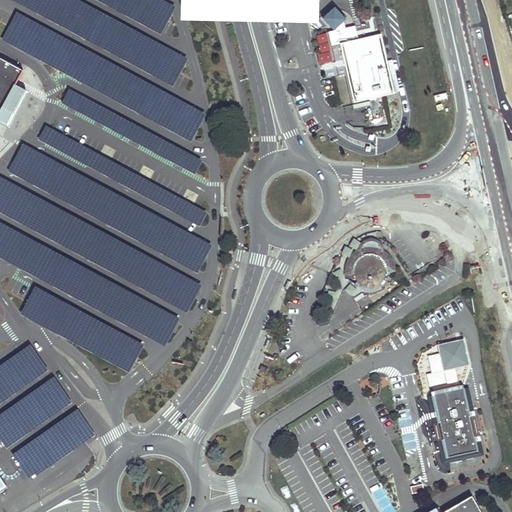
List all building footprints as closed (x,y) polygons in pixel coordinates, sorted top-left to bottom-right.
[(0,0),(0,119),(6,109),(7,109),(9,110),(11,109),(14,108),(15,105),(16,103),(15,101),(14,99),(12,97),(17,87),(12,84),(14,80),(20,68),(0,57),(0,0)] [(189,61),(75,0),(7,0),(174,89),(189,61)] [(177,9),(160,0),(93,0),(162,36),(177,9)] [(341,45),(354,103),(393,94),(393,93),(397,92),(396,86),(392,87),(388,71),(392,70),(391,63),(386,64),(380,36),(358,41),(354,27),(345,29),(343,22),(345,21),(334,9),(322,20),(333,32),(328,33),(330,47),(341,45)] [(207,116),(18,15),(3,42),(193,144),(207,116)] [(26,86),(14,80),(12,84),(17,87),(12,97),(14,99),(15,101),(16,103),(15,105),(14,108),(11,109),(9,110),(7,109),(6,109),(0,119),(0,125),(5,128),(26,86)] [(204,162),(70,91),(63,105),(196,177),(204,162)] [(208,214),(47,128),(39,143),(200,229),(208,214)] [(214,247),(24,146),(9,173),(199,275),(214,247)] [(0,213),(188,315),(203,288),(0,178),(0,213)] [(181,321),(0,223),(0,259),(166,349),(181,321)] [(386,270),(396,268),(395,265),(394,261),(392,259),(391,256),(388,253),(386,252),(383,250),(381,249),(378,248),(375,247),(372,246),(369,246),(366,247),(363,247),(360,249),(357,250),(354,252),(352,254),(350,256),(349,258),(347,261),(346,264),(345,267),(344,269),(344,271),(355,272),(355,274),(352,274),(352,276),(353,278),(353,280),(355,282),(356,284),(358,286),(360,288),(363,290),(366,291),(369,291),(372,291),(374,291),(377,290),(380,288),(382,287),(384,285),(385,283),(387,281),(387,279),(384,278),(385,275),(386,272),(386,270)] [(145,347),(36,289),(21,316),(130,375),(145,347)] [(469,365),(464,342),(441,346),(442,354),(446,370),(456,368),(469,365)] [(31,347),(0,368),(0,406),(49,372),(31,347)] [(442,354),(428,357),(432,373),(446,370),(442,354)] [(457,372),(456,368),(446,370),(432,373),(427,374),(430,387),(442,384),(444,390),(460,387),(459,381),(457,372)] [(55,379),(0,417),(0,440),(7,451),(73,404),(55,379)] [(463,386),(460,387),(444,390),(431,393),(446,460),(478,454),(463,386)] [(78,411),(13,457),(31,483),(96,437),(78,411)] [(0,497),(8,492),(0,479),(0,497)] [(422,483),(411,487),(412,494),(424,490),(422,483)] [(482,511),(473,496),(445,511),(482,511)]
